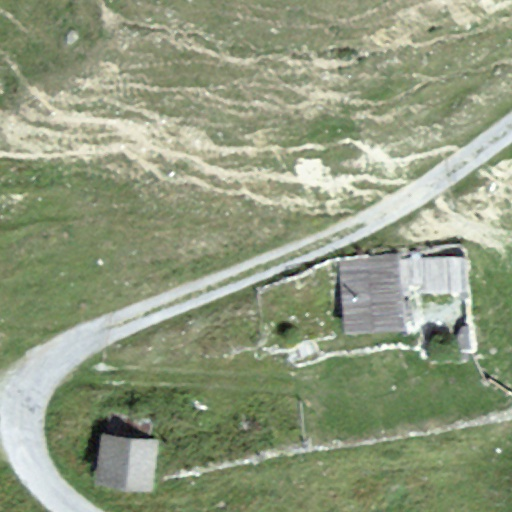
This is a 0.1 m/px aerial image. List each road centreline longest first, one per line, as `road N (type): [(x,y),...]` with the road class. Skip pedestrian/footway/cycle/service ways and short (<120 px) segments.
road 1 (track): [(25,394),(45,364),(78,342),(374,218),(511,125)]
road 2 (track): [(77,511),(33,467),(22,427),(25,394)]
